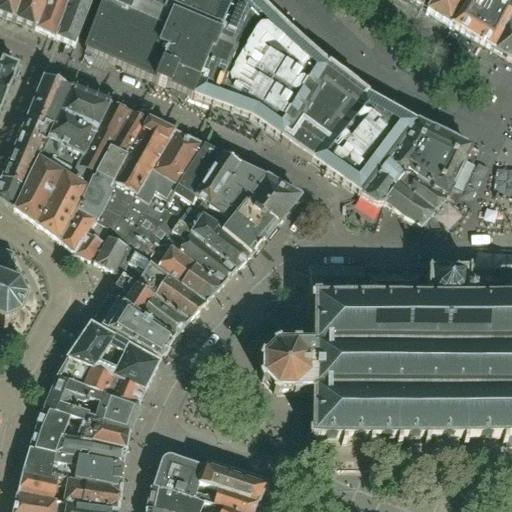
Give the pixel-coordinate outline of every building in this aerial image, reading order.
[(0,0),(0,18),(35,33),(55,42),(57,33),(69,0),(0,0)] [(81,30),(89,11),(90,6),(72,0),(70,0),(56,45),(62,47),(69,25),(81,30)] [(168,93),(168,92),(190,101),(211,53),(218,38),(208,33),(162,14),(126,0),(105,0),(93,33),(85,55),(168,93)] [(357,199),(359,200),(363,194),(386,165),(390,160),(416,126),(362,95),(333,74),(331,72),(328,70),(315,58),(311,54),(271,18),(253,0),(167,0),(162,14),(208,33),(218,38),(211,53),(190,101),(193,102),(192,103),(194,104),(211,110),(213,110),(230,117),(232,117),(248,123),(250,124),(264,134),(266,135),(280,145),(310,166),(324,176),(326,177),(340,187),(342,188),(357,199)] [(396,0),(420,14),(428,0),(396,0)] [(435,0),(425,18),(451,33),(469,0),(435,0)] [(503,33),(511,14),(511,0),(469,0),(451,33),(491,56),(503,33)] [(511,14),(503,33),(491,56),(511,67),(511,14)] [(73,51),(80,33),(81,30),(69,25),(62,47),(73,51)] [(0,109),(18,71),(0,62),(0,109)] [(495,104),(501,107),(509,91),(471,73),(465,86),(488,97),(483,108),(491,112),(495,104)] [(58,117),(69,92),(44,81),(27,121),(51,131),(58,117)] [(84,160),(110,107),(69,92),(58,117),(51,131),(47,141),(75,156),(84,160)] [(96,179),(129,116),(110,107),(84,160),(79,170),(96,179)] [(112,189),(148,124),(129,116),(96,179),(79,170),(73,181),(88,191),(75,215),(94,225),(97,227),(117,191),(112,189)] [(47,141),(51,131),(27,121),(26,123),(27,124),(23,134),(22,133),(21,135),(22,135),(45,145),(47,141)] [(135,202),(151,174),(173,136),(171,135),(170,136),(164,131),(155,129),(149,126),(150,125),(148,124),(112,189),(117,191),(135,202)] [(444,206),(471,154),(432,134),(416,126),(390,160),(386,165),(363,194),(359,200),(372,208),(374,209),(377,210),(379,209),(382,207),(383,208),(406,177),(416,185),(444,206)] [(15,149),(14,151),(38,161),(45,145),(22,135),(21,135),(20,138),(21,138),(16,149),(15,149)] [(155,198),(188,143),(173,136),(151,174),(156,177),(148,193),(155,198)] [(75,215),(88,191),(73,181),(79,170),(84,160),(75,156),(47,141),(45,145),(38,161),(30,177),(23,193),(13,214),(58,246),(75,215)] [(166,206),(172,198),(203,150),(188,143),(155,198),(154,199),(166,206)] [(193,202),(222,160),(203,150),(172,198),(167,207),(165,210),(180,221),(182,218),(193,202)] [(30,177),(38,161),(14,151),(13,153),(15,154),(9,166),(8,165),(8,167),(30,177)] [(209,212),(239,169),(223,161),(223,160),(222,159),(222,160),(193,202),(209,212)] [(23,193),(30,177),(8,167),(7,168),(8,169),(3,180),(2,180),(1,183),(23,193)] [(245,206),(264,183),(249,174),(239,169),(209,212),(228,227),(242,210),(245,206)] [(432,218),(406,199),(416,185),(406,177),(383,208),(408,224),(420,230),(432,218)] [(264,181),(265,182),(264,183),(245,206),(277,228),(278,226),(297,204),(296,204),(298,202),(298,201),(298,200),(296,198),(295,199),(268,183),(265,181),(264,181)] [(0,205),(13,214),(23,193),(1,183),(0,185),(0,205)] [(444,206),(416,185),(406,199),(432,218),(445,206),(444,206)] [(245,206),(242,210),(228,227),(220,237),(249,261),(250,261),(251,260),(250,259),(263,243),(264,244),(265,242),(264,241),(275,229),(276,229),(277,228),(245,206)] [(490,221),(491,209),(474,208),(471,235),(491,237),(492,226),(505,227),(506,222),(490,221)] [(88,237),(94,225),(75,215),(58,246),(75,259),(84,241),(88,237)] [(249,261),(220,237),(216,234),(203,224),(192,239),(204,248),(236,274),(249,261)] [(90,267),(102,244),(88,237),(84,241),(75,259),(90,267)] [(204,248),(192,239),(190,237),(177,258),(171,254),(159,272),(205,307),(216,295),(217,295),(221,290),(222,291),(224,288),(234,276),(235,276),(236,275),(236,274),(204,248)] [(94,268),(112,278),(127,250),(109,240),(94,268)] [(11,264),(14,256),(0,251),(0,327),(1,328),(2,335),(6,335),(6,329),(18,323),(22,327),(25,324),(21,320),(25,307),(32,307),(32,302),(26,303),(19,291),(23,286),(20,283),(16,288),(6,284),(8,277),(13,276),(15,270),(11,264)] [(159,272),(150,266),(135,287),(189,326),(205,307),(159,272)] [(511,302),(507,302),(507,298),(502,298),(502,303),(471,302),(471,298),(477,298),(477,284),(474,284),(474,276),(468,276),(468,271),(463,271),(463,275),(430,275),(430,270),(426,270),(426,274),(422,274),(422,276),(423,302),(401,302),(401,298),(396,298),(396,302),(373,302),(373,298),(368,298),(368,302),(362,302),(346,303),(346,298),(340,298),(340,302),(335,302),(317,302),(316,300),(312,300),(312,302),(310,302),(311,307),(313,307),(312,348),(298,348),(298,345),(293,345),(293,348),(278,348),(277,346),(273,347),(273,350),(264,359),(261,359),(259,364),(261,364),(261,380),(259,380),(261,385),(263,383),(274,394),(272,396),(277,399),(277,396),(292,396),(292,399),(297,399),(297,396),(311,396),(311,413),(311,437),(308,437),(308,442),(311,442),(311,444),(315,444),(315,443),(340,443),(340,448),(345,448),(345,442),(368,442),(368,448),(373,449),(373,442),(395,443),(395,448),(400,448),(400,442),(422,442),(422,449),(428,449),(428,443),(433,443),(433,448),(439,453),(451,453),(456,447),(456,442),(462,442),(462,448),(467,448),(467,442),(501,442),(501,447),(504,447),(504,450),(511,449),(511,302)] [(335,302),(335,274),(314,274),(308,280),(308,281),(309,294),(310,302),(312,302),(312,300),(316,300),(317,302),(335,302)] [(362,302),(362,276),(362,274),(335,274),(335,302),(340,302),(340,298),(346,298),(346,303),(362,302)] [(423,302),(422,276),(362,276),(362,302),(368,302),(368,298),(373,298),(373,302),(396,302),(396,298),(401,298),(401,302),(423,302)] [(511,277),(474,276),(474,284),(477,284),(477,298),(471,298),(471,302),(502,303),(502,298),(507,298),(507,302),(511,302),(511,277)] [(189,326),(135,287),(133,289),(121,280),(115,289),(108,298),(173,344),(189,326)] [(91,327),(160,364),(167,350),(169,350),(173,344),(108,298),(91,327)] [(158,367),(90,329),(89,331),(67,365),(143,396),(145,391),(157,369),(158,367)] [(143,396),(67,365),(56,383),(104,397),(137,411),(143,396)] [(137,411),(104,397),(56,383),(55,384),(43,413),(70,420),(93,425),(127,438),(137,411)] [(62,440),(70,420),(43,413),(35,433),(62,440)] [(127,438),(93,425),(70,420),(62,440),(80,443),(121,453),(125,454),(125,453),(124,452),(126,440),(127,440),(127,438)] [(55,458),(62,440),(35,433),(33,439),(28,453),(55,458)] [(125,454),(121,453),(80,443),(62,440),(55,458),(78,460),(124,469),(125,454)] [(50,478),(55,458),(28,453),(27,456),(16,499),(52,504),(56,488),(58,480),(50,478)] [(58,480),(120,492),(124,469),(78,460),(55,458),(50,478),(58,480)] [(199,489),(204,472),(174,462),(170,460),(168,460),(166,460),(165,461),(164,461),(162,463),(161,464),(160,465),(160,466),(159,469),(158,470),(151,491),(195,505),(199,489)] [(204,472),(199,489),(257,509),(258,506),(263,494),(264,494),(264,491),(261,490),(261,491),(253,488),(251,487),(251,488),(241,485),(242,484),(239,483),(239,484),(230,481),(230,480),(227,479),(227,480),(219,477),(219,476),(216,476),(207,474),(208,473),(204,472)] [(111,511),(116,511),(120,492),(58,480),(56,488),(66,491),(63,506),(111,511)] [(257,509),(199,489),(195,505),(213,511),(255,511),(257,509)] [(213,511),(195,505),(151,491),(150,490),(146,511),(213,511)] [(54,511),(55,505),(55,504),(52,504),(16,499),(15,502),(13,511),(54,511)]
